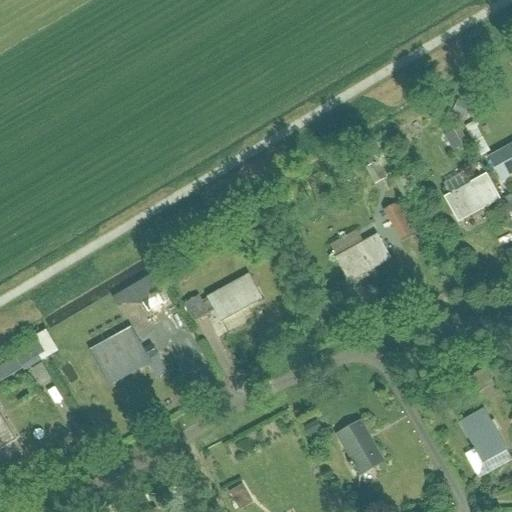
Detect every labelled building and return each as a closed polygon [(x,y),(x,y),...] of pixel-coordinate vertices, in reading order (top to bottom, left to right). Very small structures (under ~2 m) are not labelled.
[(502,183),(511,177),(511,149),(490,162),(502,183)] [(459,223),(497,201),(485,180),(447,202),(459,223)] [(351,283),(390,261),(377,240),(338,262),(351,283)] [(222,323),(261,301),(250,279),(210,301),(222,323)] [(229,325),(237,338),(257,325),(248,312),(229,325)] [(109,332),(117,351),(128,346),(120,328),(109,332)] [(110,385),(148,364),(137,343),(99,364),(110,385)] [(0,393),(32,378),(22,357),(0,367),(0,393)] [(489,372),(470,383),(478,398),(498,386),(489,372)] [(485,464),(507,452),(485,413),(462,426),(477,452),(473,454),(475,458),(480,455),(485,464)] [(0,451),(16,442),(0,415),(0,451)] [(363,476),(384,464),(361,425),(339,438),(354,463),(350,465),(353,470),(357,467),(363,476)]
